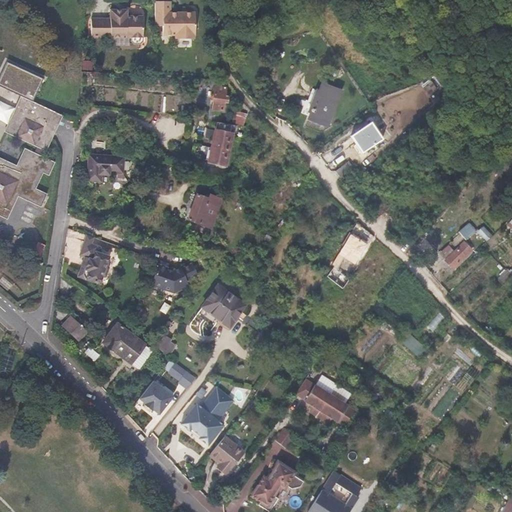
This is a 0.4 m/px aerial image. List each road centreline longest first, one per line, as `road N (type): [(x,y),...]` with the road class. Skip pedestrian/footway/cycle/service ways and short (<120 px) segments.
road 1 (residential): [(280,132),(333,197),(511,365)]
road 2 (residential): [(199,511),(39,342)]
road 3 (residential): [(39,342),(70,171)]
